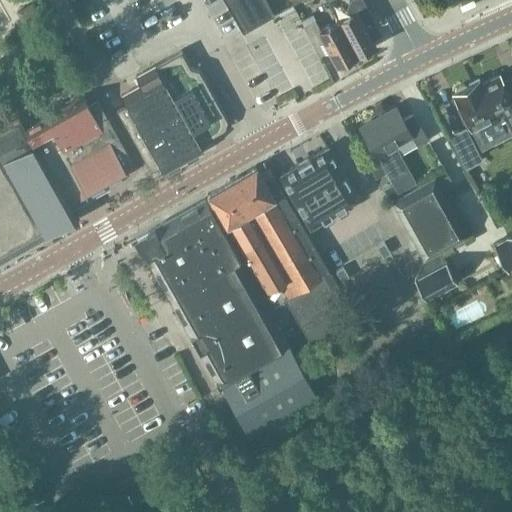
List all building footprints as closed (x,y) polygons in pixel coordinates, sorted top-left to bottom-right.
[(229,0),(245,28),(273,12),(266,0),(229,0)] [(356,12),(339,21),(358,55),(377,45),(364,21),(373,16),(364,0),(352,0),(350,1),(356,12)] [(358,55),(339,21),(322,30),(316,20),(305,26),(316,47),(326,42),(339,66),(358,55)] [(182,49),(136,75),(141,84),(142,84),(146,92),(164,124),(144,135),(162,165),(166,173),(206,151),(201,143),(227,129),(229,120),(201,69),(192,67),(182,49)] [(455,92),(453,93),(472,131),(504,114),(509,125),(511,130),(511,82),(511,83),(505,86),(499,74),(474,87),(472,84),(468,86),(464,84),(456,88),(455,92)] [(273,80),(260,86),(267,103),(281,97),(273,80)] [(142,84),(122,95),(144,135),(164,124),(146,92),(142,84)] [(85,96),(28,128),(70,204),(70,203),(71,203),(89,193),(52,128),(71,117),(75,124),(95,114),(85,96)] [(403,121),(396,108),(360,128),(376,156),(365,162),(375,179),(387,173),(393,184),(384,189),(389,198),(417,183),(396,145),(412,136),(417,145),(428,139),(414,115),(403,121)] [(71,117),(52,128),(89,193),(108,183),(78,128),(97,118),(95,114),(75,124),(71,117)] [(0,126),(0,255),(44,231),(76,213),(70,203),(70,204),(28,128),(27,128),(20,115),(14,118),(0,126)] [(97,118),(78,128),(108,183),(127,172),(97,118)] [(470,132),(455,140),(469,167),(484,159),(470,132)] [(308,157),(304,160),(335,213),(359,199),(329,149),(330,148),(328,146),(327,147),(327,148),(311,158),(310,156),(308,157)] [(298,165),(282,175),(281,174),(280,175),(281,177),(311,227),(335,213),(304,160),(299,163),(298,163),(297,164),(298,165)] [(245,172),(207,194),(226,225),(227,225),(274,304),(284,299),(300,325),(339,302),(323,275),(330,272),(269,168),(260,173),(256,165),(245,172)] [(468,237),(434,176),(392,198),(425,260),(468,237)] [(150,231),(152,234),(149,236),(146,248),(147,251),(144,252),(170,299),(173,298),(250,434),(317,397),(226,233),(206,198),(150,231)] [(495,245),(508,270),(511,267),(511,233),(508,235),(509,237),(495,245)] [(377,246),(384,257),(391,253),(384,242),(377,246)] [(371,245),(362,249),(372,270),(381,265),(371,245)] [(448,264),(416,281),(426,300),(458,283),(448,264)] [(343,267),(336,271),(343,281),(350,277),(343,267)]
